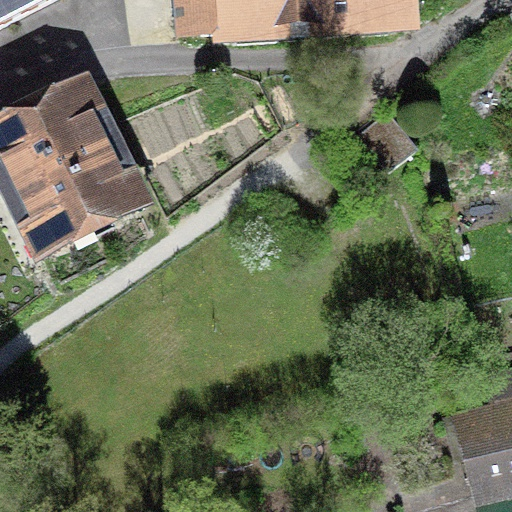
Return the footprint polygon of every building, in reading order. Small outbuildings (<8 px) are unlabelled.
[(0,0),(0,28),(54,0),(0,0)] [(179,0),(182,38),(227,36),(228,49),(424,39),(421,0),(179,0)] [(157,217),(102,85),(0,127),(0,178),(37,267),(157,217)] [(356,133),(384,173),(414,151),(386,112),(356,133)] [(508,496),(492,426),(487,402),(440,413),(455,482),(467,479),(472,504),(508,496)] [(511,421),(492,426),(508,496),(511,495),(511,421)] [(372,509),(372,511),(475,511),(472,504),(467,479),(455,482),(372,509)]
